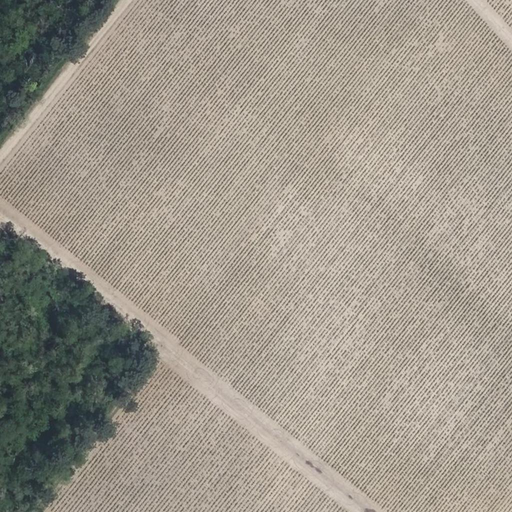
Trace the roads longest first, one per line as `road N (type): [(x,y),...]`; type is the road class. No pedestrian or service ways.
road 1 (track): [(0,218),(366,511)]
road 2 (track): [(165,349),(35,511)]
road 3 (track): [(125,0),(0,161)]
